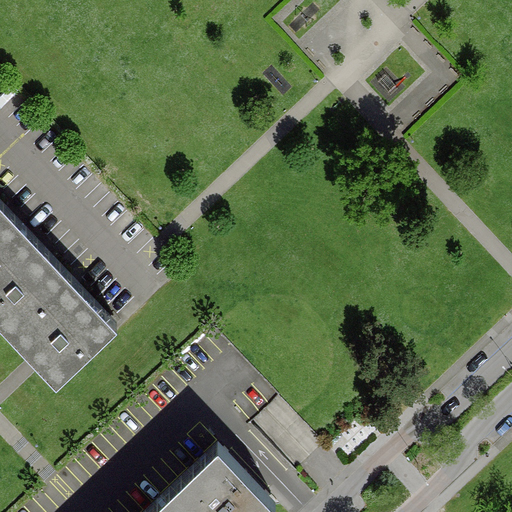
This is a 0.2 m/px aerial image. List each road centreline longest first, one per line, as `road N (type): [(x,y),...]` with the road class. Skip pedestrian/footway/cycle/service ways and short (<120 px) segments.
road 1 (residential): [(511,351),(453,408),(413,429),(333,511)]
road 2 (residential): [(409,511),(511,399)]
